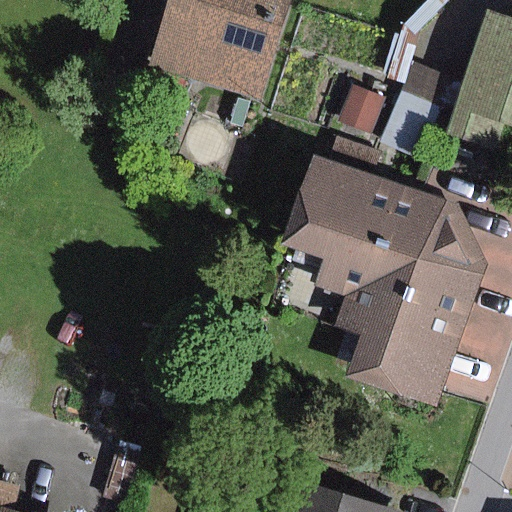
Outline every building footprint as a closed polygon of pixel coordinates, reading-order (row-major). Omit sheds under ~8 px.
[(300,0),(190,0),(173,51),(209,63),(272,84),(300,0)] [(511,27),(489,20),(452,137),(488,148),(496,122),(511,127),(511,27)] [(338,282),(371,293),(489,233),(478,202),(342,157),(313,244),(347,256),(338,282)] [(500,263),(489,233),(371,293),(362,320),(387,328),(372,372),(455,399),(500,263)] [(28,485),(0,476),(0,511),(19,511),(20,510),(28,485)] [(412,511),(413,511),(323,482),(312,511),(412,511)]
